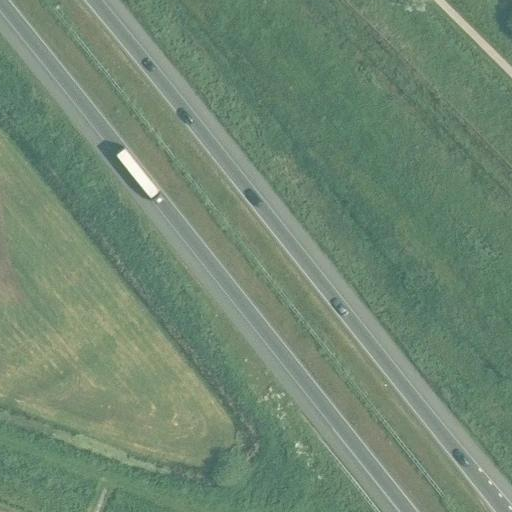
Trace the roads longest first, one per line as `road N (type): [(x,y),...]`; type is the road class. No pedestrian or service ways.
road 1 (trunk): [(502,511),(90,0)]
road 2 (trunk): [(0,0),(407,511)]
road 3 (track): [(174,511),(0,443)]
